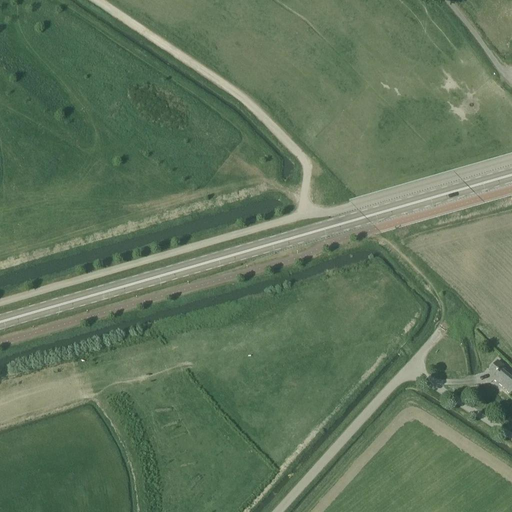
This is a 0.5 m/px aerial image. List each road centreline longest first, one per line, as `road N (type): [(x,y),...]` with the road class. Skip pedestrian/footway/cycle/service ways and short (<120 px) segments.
road 1 (secondary): [(511,175),(0,321)]
road 2 (unclassified): [(511,160),(0,303)]
road 3 (unclassified): [(276,511),(409,366)]
road 4 (unclassified): [(511,436),(409,366)]
